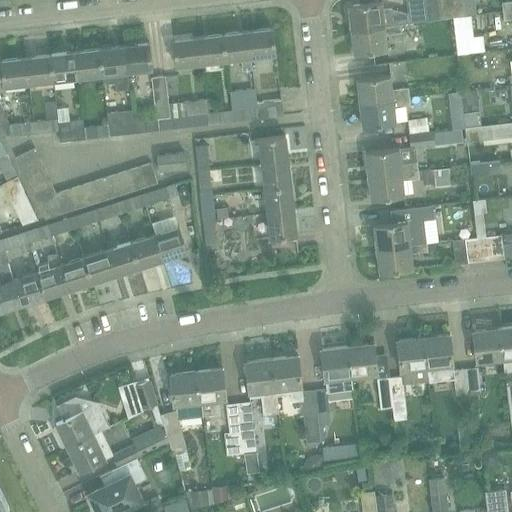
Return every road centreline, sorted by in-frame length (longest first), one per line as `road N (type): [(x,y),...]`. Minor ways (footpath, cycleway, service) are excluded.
road 1 (residential): [(0,393),(130,344),(346,302)]
road 2 (residential): [(346,302),(307,0)]
road 3 (residential): [(0,27),(215,0)]
road 4 (residential): [(346,302),(511,284)]
